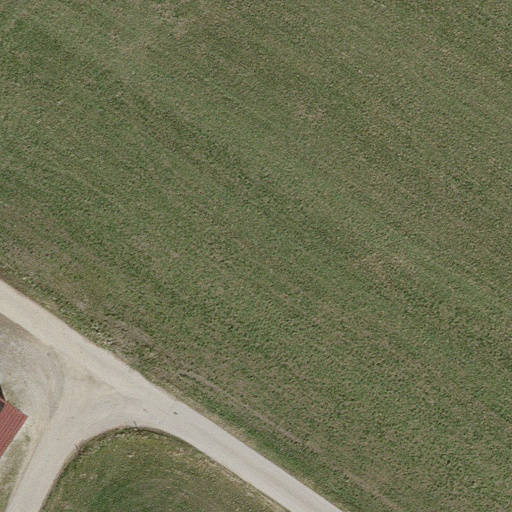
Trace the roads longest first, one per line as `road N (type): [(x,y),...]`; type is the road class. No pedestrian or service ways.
road 1 (track): [(0,300),(309,511)]
road 2 (track): [(90,361),(19,511)]
